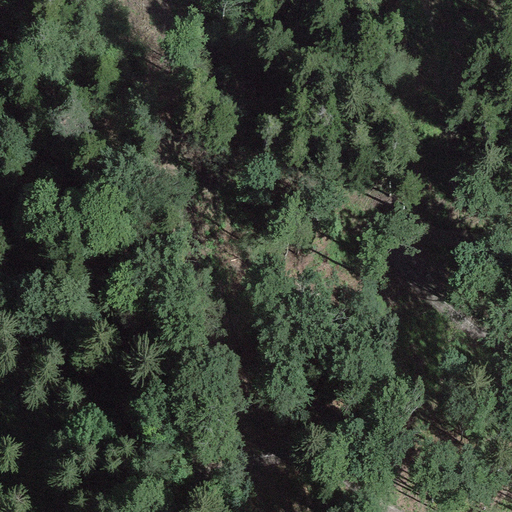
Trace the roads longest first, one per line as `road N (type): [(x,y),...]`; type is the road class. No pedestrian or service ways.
road 1 (track): [(0,324),(22,273),(32,173),(62,168),(121,311),(208,474)]
road 2 (track): [(391,511),(253,473),(208,474),(184,511)]
